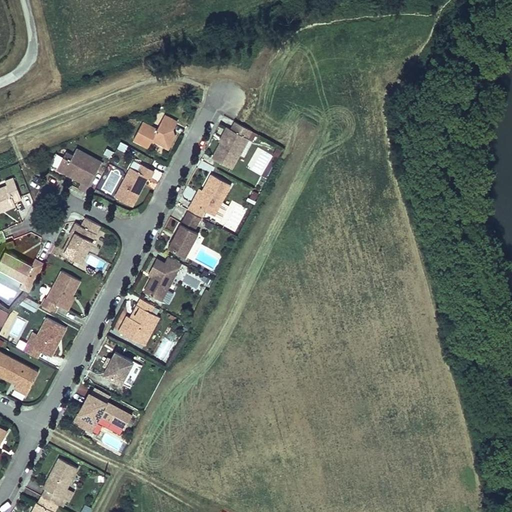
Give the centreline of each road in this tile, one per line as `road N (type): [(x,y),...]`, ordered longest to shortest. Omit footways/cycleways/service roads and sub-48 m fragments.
road 1 (residential): [(145,239),(40,430)]
road 2 (residential): [(226,95),(145,239)]
road 3 (residential): [(33,222),(57,194),(145,239)]
